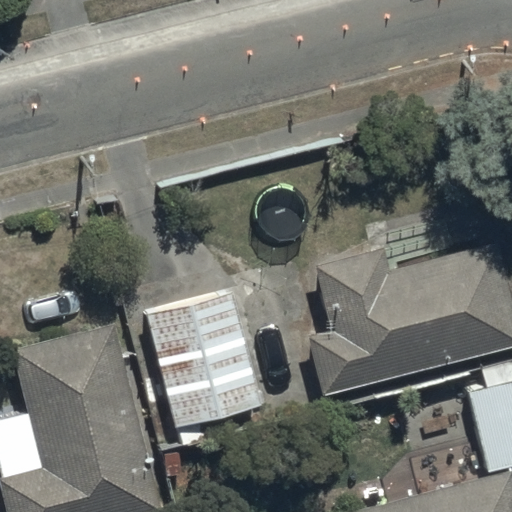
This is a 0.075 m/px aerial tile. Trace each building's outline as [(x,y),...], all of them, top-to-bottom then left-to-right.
[(300,341),(317,399),(511,347),(511,329),(489,244),(382,272),(376,252),(309,270),(326,335),(300,341)] [(224,293),(140,315),(170,432),(255,410),(224,293)] [(0,480),(0,506),(1,511),(154,511),(155,511),(105,327),(5,353),(37,471),(0,480)] [(484,390),(463,394),(479,473),(511,466),(511,367),(480,374),(484,390)] [(356,511),(511,511),(511,508),(504,476),(356,511)]
